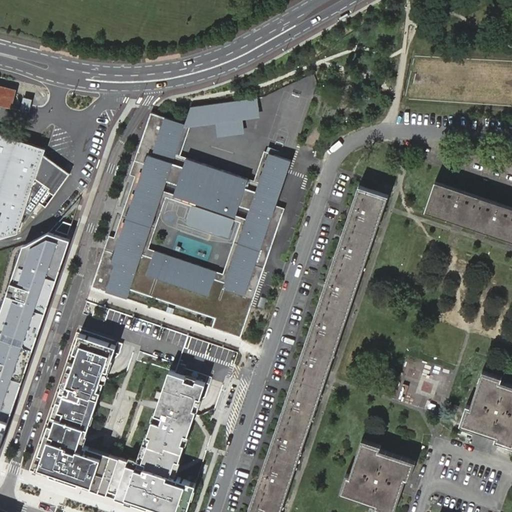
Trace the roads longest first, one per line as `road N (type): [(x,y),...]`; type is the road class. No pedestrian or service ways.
road 1 (residential): [(1,503),(111,168),(162,85)]
road 2 (tertiary): [(320,0),(243,44),(160,69),(111,71),(9,56)]
road 3 (tertiary): [(162,85),(250,58),(352,0)]
road 4 (tertiary): [(9,56),(85,83),(162,85)]
